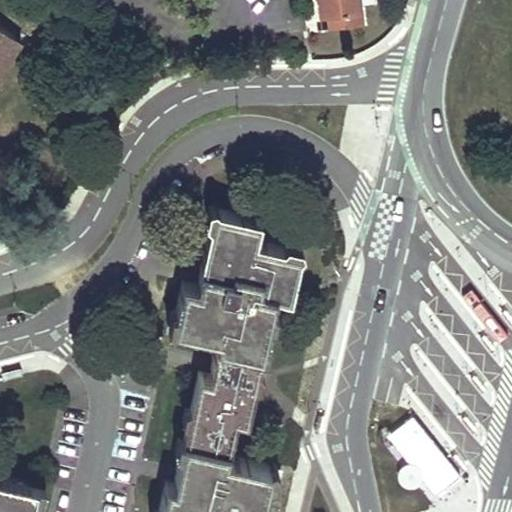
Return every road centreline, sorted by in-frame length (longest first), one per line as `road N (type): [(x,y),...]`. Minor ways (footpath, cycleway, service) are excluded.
road 1 (unclassified): [(433,52),(333,85),(240,81),(167,105),(121,152),(101,207),(76,244),(57,260),(0,279)]
road 2 (unclassified): [(34,330),(112,263),(169,164),(217,132),(255,126),(294,134),(394,215)]
road 3 (secondary): [(394,215),(347,431),(368,511)]
road 4 (residential): [(34,330),(74,351),(100,382),(101,424),(81,511)]
road 5 (secondary): [(418,108),(441,182),(483,232),(511,252)]
